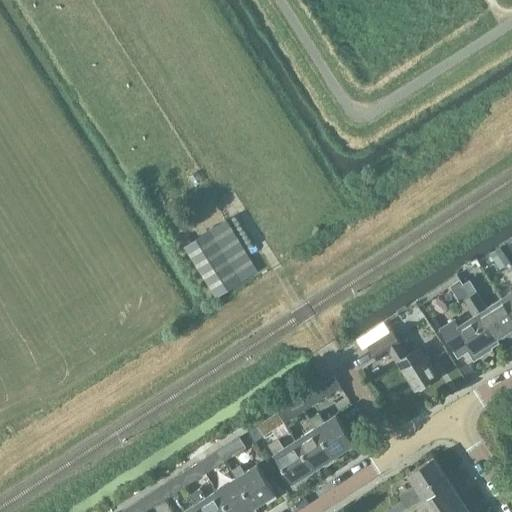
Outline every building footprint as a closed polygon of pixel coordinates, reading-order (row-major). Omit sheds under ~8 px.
[(227,220),(186,246),(218,296),(242,281),(259,271),(227,220)] [(470,281),(464,285),(471,296),(477,292),(470,281)] [(511,310),(504,298),(489,307),(480,292),(472,297),(498,338),(507,333),(509,336),(511,336),(511,310)] [(475,316),(462,325),(457,317),(442,327),(461,357),(471,351),(476,360),(495,348),(494,347),(501,342),(498,338),(472,297),(465,301),(475,316)] [(357,338),(362,347),(363,349),(370,344),(391,331),(384,321),(357,338)] [(391,331),(370,344),(379,358),(392,349),(398,360),(417,390),(439,375),(421,346),(408,354),(402,343),(394,330),(391,331)] [(327,397),(320,386),(299,399),(306,410),(327,397)] [(306,410),(299,399),(280,412),(287,423),(306,410)] [(287,423),(280,412),(259,425),(265,436),(287,423)] [(327,421),(322,413),(312,419),(317,427),(335,455),(356,442),(338,414),(327,421)] [(317,427),(298,440),(315,468),(335,455),(317,427)] [(240,435),(220,448),(228,460),(248,447),(240,435)] [(298,440),(286,447),(282,440),(272,446),(294,481),(315,468),(298,440)] [(228,460),(220,448),(201,461),(208,472),(228,460)] [(400,495),(404,501),(446,474),(435,457),(409,474),(416,485),(400,495)] [(208,472),(201,461),(180,473),(188,485),(208,472)] [(259,465),(248,472),(244,465),(235,471),(239,478),(257,505),(277,492),(259,465)] [(188,485),(180,473),(160,486),(168,498),(188,485)] [(435,511),(460,496),(446,474),(404,501),(408,508),(424,497),(433,511),(435,511)] [(239,478),(219,490),(233,511),(245,511),(257,505),(239,478)] [(168,498),(160,486),(139,500),(147,511),(168,498)] [(233,511),(219,490),(210,496),(208,493),(205,488),(194,495),(199,503),(205,511),(233,511)] [(435,511),(470,511),(460,496),(435,511)] [(145,511),(147,511),(139,500),(119,511),(145,511)] [(205,511),(199,503),(185,511),(205,511)]
